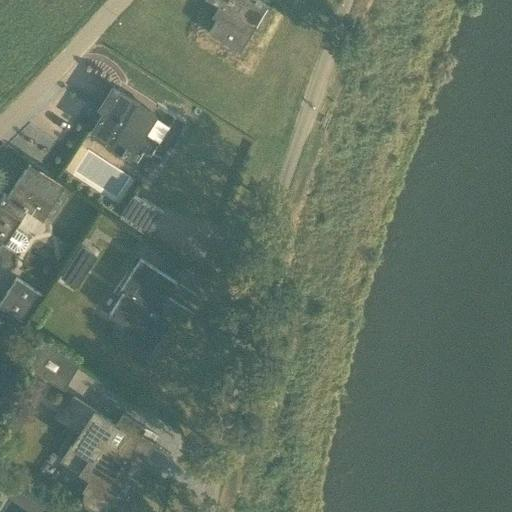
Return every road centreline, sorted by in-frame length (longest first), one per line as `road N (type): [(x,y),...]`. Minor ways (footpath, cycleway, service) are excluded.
road 1 (unclassified): [(208,511),(261,268),(345,0)]
road 2 (residential): [(0,128),(121,0)]
